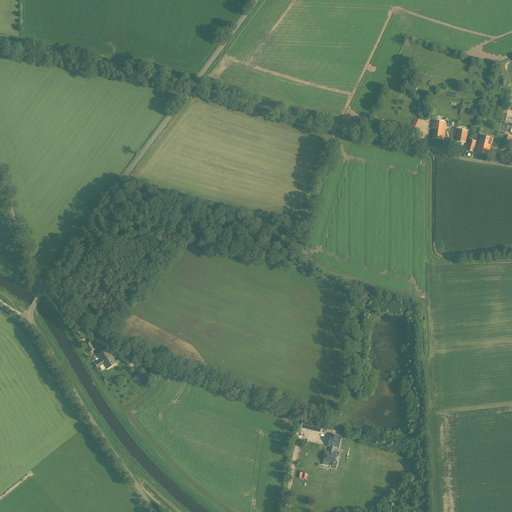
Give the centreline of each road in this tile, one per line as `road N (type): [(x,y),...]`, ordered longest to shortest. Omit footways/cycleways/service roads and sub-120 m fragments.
road 1 (unclassified): [(511,165),(340,131),(193,85)]
road 2 (unclassified): [(155,511),(27,317),(40,291)]
road 3 (unclassified): [(40,291),(193,85)]
road 4 (track): [(193,85),(0,45)]
road 5 (track): [(511,245),(434,251),(432,148)]
road 6 (track): [(293,267),(334,129)]
road 7 (unclassified): [(40,291),(0,174)]
